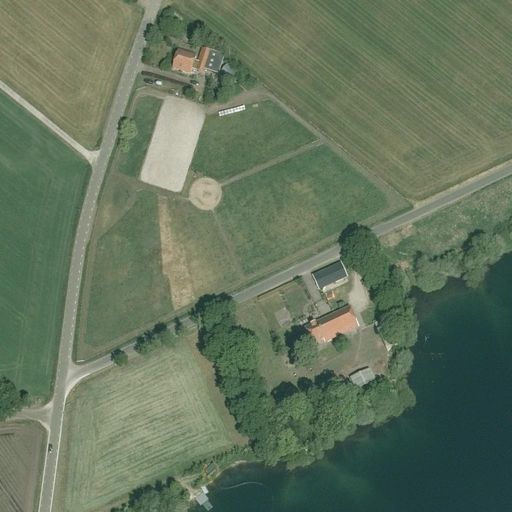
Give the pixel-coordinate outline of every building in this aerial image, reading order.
[(202,50),(198,64),(194,63),(196,57),(178,52),(173,70),(190,75),(192,70),(203,74),(204,71),(210,52),(202,50)] [(216,74),(222,56),(210,52),(204,71),(216,74)] [(235,71),(227,70),(226,78),(235,79),(235,71)] [(318,283),(347,272),(344,263),(315,274),(318,283)] [(320,284),(324,291),(351,279),(347,272),(320,284)] [(325,344),(358,329),(349,309),(305,330),(312,347),(324,342),(325,344)] [(383,333),(393,325),(388,320),(379,328),(383,333)] [(369,370),(350,379),(355,390),(375,381),(369,370)]
